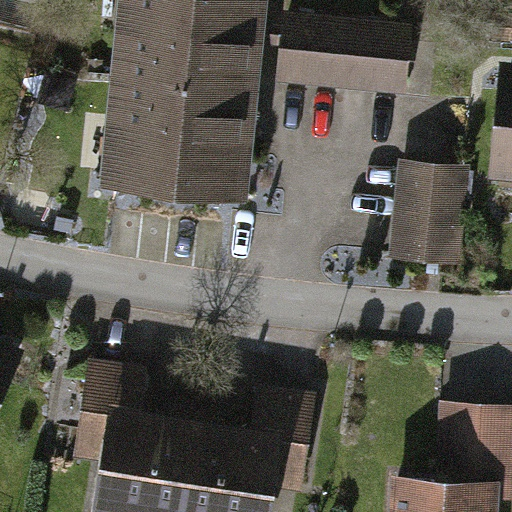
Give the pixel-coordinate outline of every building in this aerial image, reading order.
[(255,0),(134,0),(117,173),(236,184),(252,38),(254,17),(255,0)] [(408,25),(289,13),(288,21),(254,17),(252,38),(286,41),(282,73),(402,86),(408,25)] [(511,70),(510,70),(502,145),(511,145),(511,70)] [(465,167),(405,161),(396,250),(456,256),(465,167)] [(0,392),(24,341),(0,329),(0,392)] [(148,360),(88,351),(73,450),(96,453),(87,511),(181,511),(197,405),(142,397),(148,360)] [(254,416),(197,405),(181,511),(266,511),(271,482),(302,486),(316,387),(259,379),(254,416)] [(511,399),(439,394),(434,467),(500,471),(499,490),(511,490),(511,399)] [(434,467),(391,464),(387,511),(497,511),(499,490),(500,471),(434,467)]
